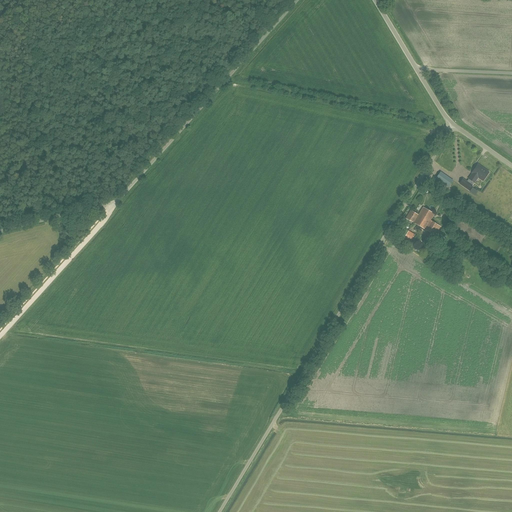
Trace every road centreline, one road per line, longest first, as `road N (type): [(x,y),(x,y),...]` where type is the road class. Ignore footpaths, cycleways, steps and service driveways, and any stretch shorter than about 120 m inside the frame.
road 1 (unclassified): [(219,511),(452,123)]
road 2 (unclassified): [(113,205),(298,0)]
road 3 (unclassified): [(0,335),(113,205)]
road 4 (unclassified): [(452,123),(374,0)]
